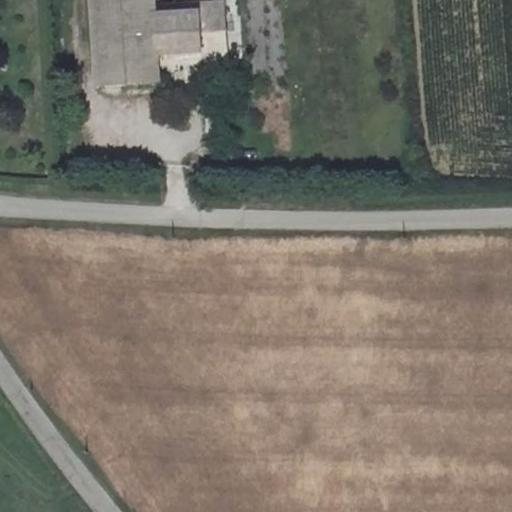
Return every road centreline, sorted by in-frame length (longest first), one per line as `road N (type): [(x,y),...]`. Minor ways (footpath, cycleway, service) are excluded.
road 1 (unclassified): [(511,218),(363,222),(0,205)]
road 2 (unclassified): [(0,367),(106,511)]
